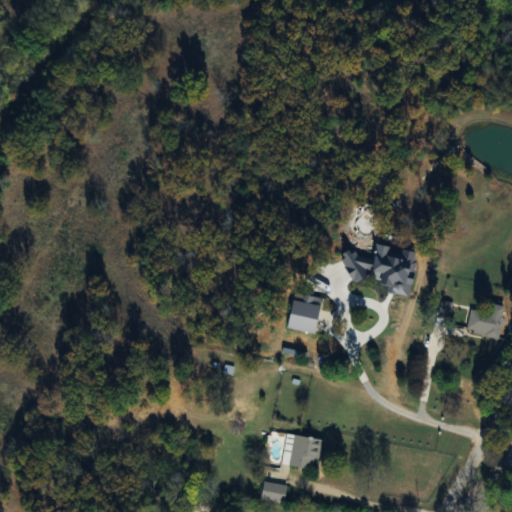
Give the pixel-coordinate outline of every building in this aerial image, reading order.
[(408,256),(413,242),(387,233),(382,246),(408,256)] [(451,303),(440,300),(437,315),(447,318),(451,303)] [(496,339),(502,316),(469,308),(464,331),(496,339)] [(320,440),(286,434),(280,464),(314,471),(320,440)] [(285,486),(262,482),(259,501),(281,505),(285,486)]
